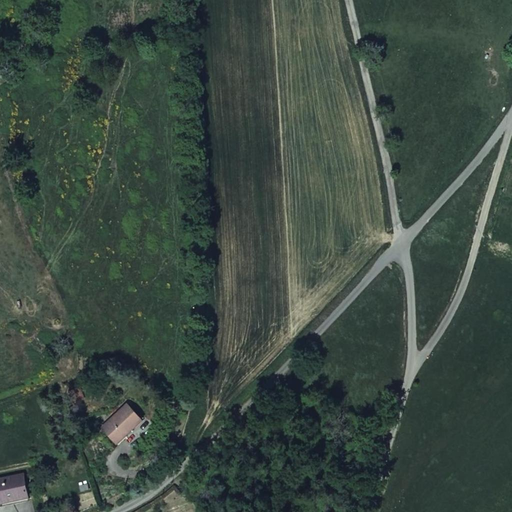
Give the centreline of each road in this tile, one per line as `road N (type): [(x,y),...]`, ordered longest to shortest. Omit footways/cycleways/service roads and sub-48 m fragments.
road 1 (track): [(187,461),(202,359),(183,0)]
road 2 (residential): [(112,511),(187,461),(400,245)]
road 3 (track): [(400,245),(347,0)]
road 4 (residential): [(511,150),(450,312),(409,372)]
road 5 (residential): [(400,245),(511,149)]
road 6 (residential): [(409,372),(369,511)]
road 7 (residential): [(400,245),(409,372)]
